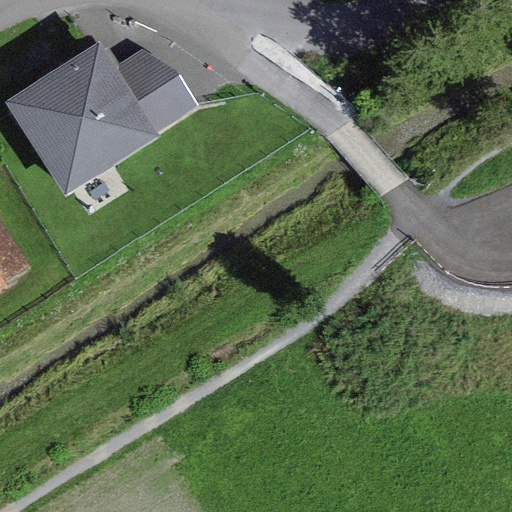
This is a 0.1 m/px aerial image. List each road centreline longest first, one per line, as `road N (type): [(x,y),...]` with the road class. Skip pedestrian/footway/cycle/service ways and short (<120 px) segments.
road 1 (track): [(425,215),(324,316),(15,511)]
road 2 (residential): [(149,0),(201,28),(321,118)]
road 3 (track): [(425,215),(321,118)]
